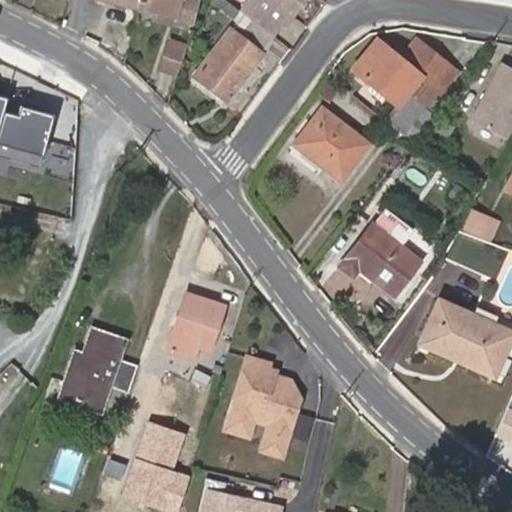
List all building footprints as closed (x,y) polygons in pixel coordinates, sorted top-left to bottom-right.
[(141,0),(140,7),(193,19),(197,0),(141,0)] [(245,14),(272,33),(281,22),(284,24),(302,0),(247,0),(241,12),(245,14)] [(272,33),(245,14),(235,28),(232,25),(197,74),(229,97),(238,84),(241,87),(266,51),(263,49),(274,35),(272,33)] [(401,57),(390,48),(385,55),(402,69),(419,48),(413,43),(401,57)] [(415,105),(404,96),(417,80),(427,89),(444,68),(419,48),(402,69),(385,55),(380,51),(356,80),(393,110),(380,125),(398,139),(402,134),(412,142),(431,117),(415,105)] [(183,80),(190,53),(173,49),(166,75),(183,80)] [(510,136),(511,132),(511,63),(506,60),(475,117),(510,136)] [(426,112),(455,77),(444,68),(427,89),(417,80),(404,96),(415,105),(416,104),(426,112)] [(316,125),(300,146),(341,179),(370,143),(324,106),(311,121),(316,125)] [(295,141),(300,146),(316,125),(311,121),(295,141)] [(474,208),(464,230),(493,241),(502,219),(474,208)] [(422,262),(374,224),(341,265),(353,275),(359,267),(396,296),(422,262)] [(190,290),(171,348),(198,356),(201,343),(215,347),(228,302),(190,290)] [(511,337),(511,331),(440,301),(422,342),(496,374),(511,337)] [(129,391),(139,364),(120,357),(127,339),(93,328),(84,353),(81,361),(86,362),(84,368),(70,364),(60,393),(103,408),(110,385),(129,391)] [(81,361),(84,353),(75,350),(70,364),(84,368),(86,362),(81,361)] [(273,375),(273,374),(275,370),(267,367),(268,362),(249,356),(232,409),(254,416),(271,421),(263,447),(281,452),(299,397),(294,386),(276,381),(273,375)] [(290,380),(273,374),(273,375),(276,381),(294,386),(290,380)] [(101,413),(103,408),(60,393),(58,400),(101,413)] [(254,416),(232,409),(227,425),(249,432),(254,416)] [(281,511),(283,506),(210,489),(204,511),(281,511)]
